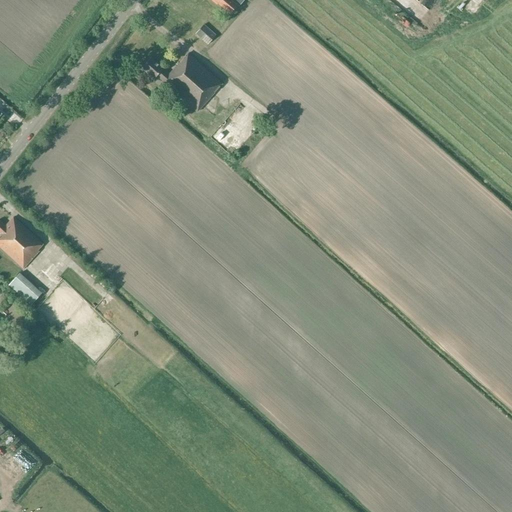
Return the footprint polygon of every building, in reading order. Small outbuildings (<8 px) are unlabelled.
[(232,0),(212,0),(230,15),(237,6),(232,1),(232,0)] [(379,56),(386,46),(333,4),(325,14),(379,56)] [(216,35),(204,24),(195,34),(207,45),(216,35)] [(222,84),(188,54),(168,75),(162,70),(163,70),(150,58),(141,68),(154,80),(157,76),(197,112),(222,84)] [(213,120),(219,111),(212,105),(205,114),(213,120)] [(0,250),(23,270),(39,251),(38,250),(44,244),(13,217),(5,226),(0,221),(0,250)] [(42,293),(19,273),(8,285),(31,306),(42,293)] [(0,310),(1,311),(13,298),(6,291),(0,298),(0,310)]
